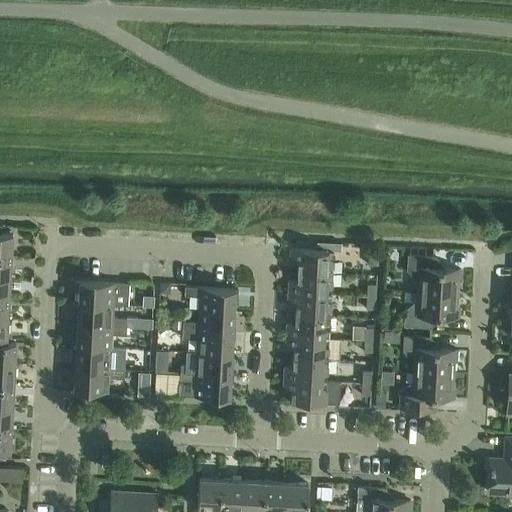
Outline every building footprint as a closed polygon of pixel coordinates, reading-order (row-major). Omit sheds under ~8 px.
[(0,255),(11,256),(12,234),(1,233),(1,225),(0,224),(0,255)] [(298,270),(332,272),(333,251),(292,248),(291,261),(298,262),(298,270)] [(377,265),(378,253),(369,253),(368,265),(377,265)] [(417,291),(458,293),(458,279),(461,280),(462,270),(435,268),(435,256),(408,254),(407,271),(416,280),(418,281),(417,291)] [(0,277),(10,278),(11,256),(0,255),(0,277)] [(331,294),(332,272),(298,270),(297,280),(289,280),(288,292),(331,294)] [(0,298),(9,299),(10,278),(0,277),(0,298)] [(79,302),(113,303),(113,301),(128,302),(129,283),(113,282),(80,280),(79,302)] [(161,281),(160,293),(170,293),(170,282),(165,281),(161,281)] [(367,296),(377,297),(377,284),(367,284),(367,296)] [(199,308),(234,310),(235,289),(186,286),(185,295),(200,296),(199,308)] [(457,307),(458,293),(417,291),(416,302),(414,302),(405,311),(404,326),(432,328),(432,316),(459,317),(459,308),(457,307)] [(330,315),(331,294),(288,292),(288,304),(296,305),(295,313),(330,315)] [(143,296),(142,306),(154,307),(154,296),(143,296)] [(376,309),(377,297),(367,296),(366,309),(376,309)] [(0,320),(7,321),(9,299),(0,298),(0,320)] [(113,317),(113,303),(79,302),(78,323),(127,326),(127,318),(113,317)] [(233,332),(234,310),(199,308),(198,322),(183,321),(183,329),(233,332)] [(329,337),(330,315),(295,313),(295,323),(286,323),(286,335),(329,337)] [(381,327),(381,328),(393,329),(394,317),(382,316),(381,327)] [(127,326),(127,327),(152,328),(152,318),(127,317),(127,318),(127,326)] [(173,320),(173,328),(183,329),(183,321),(183,320),(173,320)] [(127,327),(127,326),(78,323),(77,345),(111,347),(112,334),(126,335),(127,327)] [(364,339),(374,339),(375,327),(365,327),(364,339)] [(232,353),(233,332),(183,329),(182,338),(197,339),(197,351),(232,353)] [(328,358),(329,337),(286,335),(285,348),(293,348),(293,357),(328,358)] [(412,371),(453,373),(454,360),(457,360),(457,350),(430,348),(431,336),(404,335),(403,352),(411,361),(413,361),(412,371)] [(374,353),(374,339),(364,339),(364,352),(374,353)] [(0,363),(14,364),(16,342),(6,341),(0,341),(0,363)] [(110,360),(111,347),(77,345),(75,366),(125,369),(125,361),(110,360)] [(231,375),(232,353),(197,351),(196,365),(181,364),(181,372),(231,375)] [(327,380),(328,358),(293,357),(292,367),(283,367),(283,378),(327,380)] [(14,364),(0,363),(0,384),(13,385),(14,364)] [(124,378),(125,369),(75,366),(74,389),(109,392),(109,377),(124,378)] [(362,382),(371,382),(372,371),(363,371),(362,382)] [(453,388),(453,373),(412,371),(411,382),(410,382),(400,391),(400,407),(433,409),(435,407),(436,397),(454,398),(455,388),(453,388)] [(229,398),(231,375),(181,372),(179,395),(229,398)] [(341,381),(327,380),(283,378),(283,390),(291,391),(290,401),(325,403),(340,404),(341,381)] [(370,395),(371,382),(362,382),(361,394),(370,395)] [(0,406),(12,407),(13,385),(0,384),(0,406)] [(138,386),(137,395),(148,395),(149,395),(150,386),(149,386),(138,386)] [(375,393),(375,407),(386,407),(386,393),(375,393)] [(0,428),(11,429),(12,407),(0,406),(0,428)] [(0,450),(10,451),(11,429),(0,428),(0,450)] [(511,437),(506,437),(504,458),(491,458),(489,492),(511,493),(511,437)] [(220,511),(222,479),(199,477),(197,510),(220,511)] [(238,511),(240,511),(242,480),(222,479),(220,511),(238,511)] [(261,511),(263,481),(242,480),(240,511),(261,511)] [(284,511),(286,482),(263,481),(261,511),(284,511)] [(286,482),(284,511),(306,511),(308,483),(286,482)] [(322,486),(321,499),(331,499),(331,487),(322,486)] [(356,511),(408,511),(409,511),(411,511),(411,501),(386,499),(386,488),(358,486),(356,511)] [(109,511),(151,511),(152,507),(157,507),(158,493),(111,490),(109,511)]
